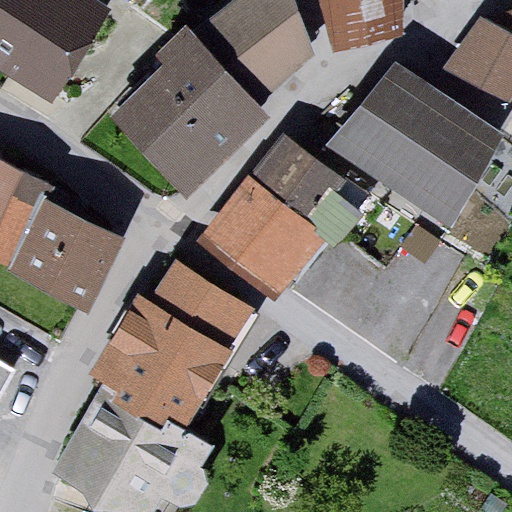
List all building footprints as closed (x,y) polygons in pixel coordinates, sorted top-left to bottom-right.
[(46,0),(0,0),(0,78),(45,107),(94,30),(46,0)] [(398,0),(310,0),(320,52),(405,36),(398,0)] [(511,69),(511,46),(471,24),(443,76),(494,104),(511,69)] [(179,43),(94,137),(177,212),(262,117),(179,43)] [(375,62),(315,152),(437,233),(497,143),(375,62)] [(276,140),(199,239),(279,295),(346,196),(276,140)] [(40,187),(0,167),(0,267),(31,209),(40,187)] [(109,249),(31,209),(0,269),(0,306),(63,338),(109,249)] [(245,317),(164,273),(142,315),(128,307),(84,387),(178,438),(245,317)] [(199,454),(93,396),(35,493),(69,511),(145,511),(148,507),(168,511),(183,511),(198,492),(188,472),(199,454)]
